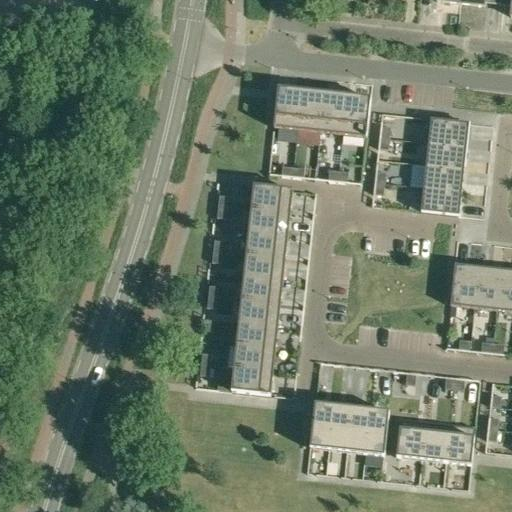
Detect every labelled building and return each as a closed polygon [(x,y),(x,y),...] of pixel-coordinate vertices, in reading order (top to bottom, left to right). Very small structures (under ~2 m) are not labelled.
[(460,0),(460,5),(484,8),(484,0),(460,0)] [(297,132),(301,94),(302,93),(278,91),(274,130),(297,132)] [(324,96),(302,93),(301,94),(297,132),(320,135),(324,97),(324,96)] [(324,97),(320,135),(343,137),(347,99),(347,98),(324,96),(324,97)] [(343,137),(366,140),(371,100),(347,98),(347,99),(343,137)] [(465,149),(466,149),(469,126),(431,122),(428,145),(465,149)] [(382,129),(381,140),(389,141),(391,130),(382,129)] [(389,141),(381,140),(380,151),(388,152),(389,141)] [(465,149),(428,145),(426,168),(463,172),(464,172),(466,149),(465,149)] [(460,194),(462,195),(464,172),(463,172),(426,168),(423,191),(460,194)] [(292,178),(293,170),(282,169),(281,177),(292,178)] [(293,170),(292,178),(303,180),(304,171),(293,170)] [(338,183),(339,173),(329,172),(328,182),(338,183)] [(348,175),(339,173),(338,183),(347,184),(348,175)] [(377,174),(376,185),(385,186),(386,175),(377,174)] [(383,198),(385,186),(376,185),(375,197),(383,198)] [(253,188),(251,212),(252,212),(290,216),(293,193),(253,188)] [(462,195),(460,194),(423,191),(421,214),(459,218),(462,195)] [(219,198),(218,209),(227,210),(228,199),(219,198)] [(225,221),(227,210),(218,209),(217,220),(225,221)] [(290,216),(252,212),(251,212),(248,235),(249,235),(288,239),(290,216)] [(288,239),(249,235),(248,235),(246,257),(247,258),(285,262),(288,239)] [(213,254),(222,255),(223,244),(214,243),(213,254)] [(222,255),(213,254),(212,265),(221,266),(222,255)] [(243,280),(245,280),(283,284),(285,262),(247,258),(246,257),(243,280)] [(478,270),(455,267),(450,308),(474,311),(478,271),(478,270)] [(478,271),(474,311),(497,313),(501,273),(501,272),(478,270),(478,271)] [(511,273),(501,272),(501,273),(497,313),(511,315),(511,273)] [(245,280),(243,280),(241,303),(242,303),(280,307),(283,284),(245,280)] [(209,288),(208,299),(217,300),(218,289),(209,288)] [(216,311),(217,300),(208,299),(207,310),(216,311)] [(241,303),(239,325),(240,325),(278,330),(280,307),(242,303),(241,303)] [(204,333),(213,334),(214,323),(206,322),(204,333)] [(278,330),(240,325),(239,325),(236,348),(237,348),(275,352),(278,330)] [(470,352),(471,343),(459,342),(458,351),(470,352)] [(492,355),(493,346),(482,345),(481,353),(492,355)] [(504,347),(493,346),(492,355),(503,356),(504,347)] [(236,348),(234,371),(235,371),(273,375),(275,352),(237,348),(236,348)] [(201,367),(210,368),(211,356),(202,356),(201,367)] [(210,368),(201,367),(200,378),(208,379),(210,368)] [(273,375),(235,371),(234,371),(231,394),(270,399),(273,375)] [(415,388),(416,378),(407,377),(406,387),(415,388)] [(454,392),(455,382),(446,381),(444,391),(454,392)] [(455,382),(454,392),(463,393),(465,383),(455,382)] [(491,409),(500,410),(501,399),(493,398),(491,409)] [(329,453),(329,452),(334,408),(315,406),(310,451),(329,453)] [(352,410),(334,408),(329,452),(329,453),(347,455),(347,454),(352,410)] [(347,455),(365,457),(365,456),(370,412),(352,410),(347,454),(347,455)] [(365,456),(365,457),(384,459),(389,414),(370,412),(365,456)] [(489,432),(498,433),(499,421),(490,421),(489,432)] [(422,462),(426,425),(401,422),(396,460),(422,463),(422,462)] [(422,463),(446,466),(446,465),(450,428),(426,425),(422,462),(422,463)] [(450,428),(446,465),(446,466),(471,468),(475,430),(450,428)] [(498,433),(489,432),(488,443),(496,444),(498,433)]
